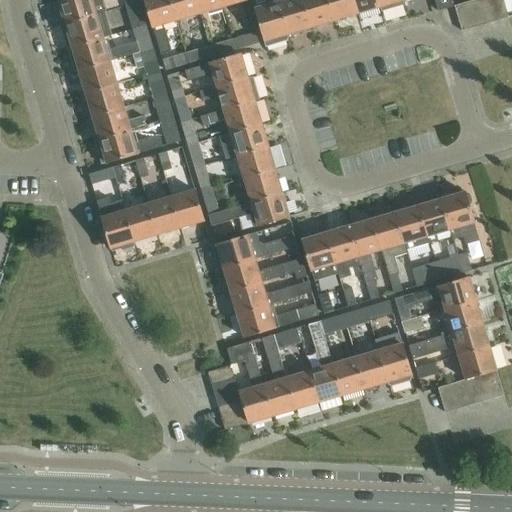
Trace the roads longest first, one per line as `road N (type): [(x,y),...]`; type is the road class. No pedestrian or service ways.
road 1 (residential): [(20,0),(23,37),(100,277),(178,416),(183,470),(174,495)]
road 2 (residential): [(479,152),(458,69),(439,34),(360,51),(289,73),(305,144),(332,197)]
road 3 (tertiary): [(511,510),(174,495)]
road 4 (tertiary): [(174,495),(0,488)]
road 5 (residential): [(332,197),(479,152)]
